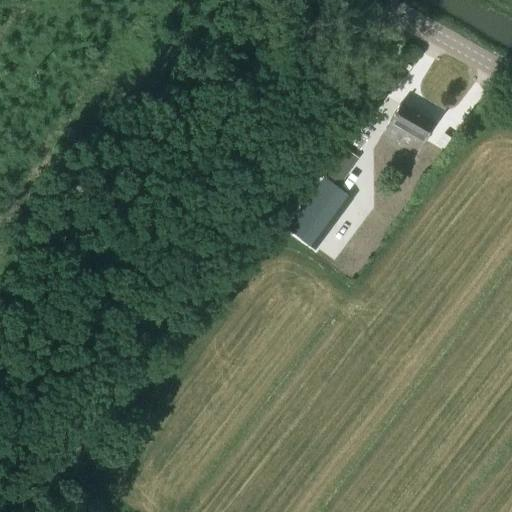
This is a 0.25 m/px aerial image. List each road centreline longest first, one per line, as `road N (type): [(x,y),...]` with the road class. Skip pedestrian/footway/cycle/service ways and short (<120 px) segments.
road 1 (track): [(71,511),(63,483),(72,453),(389,10)]
road 2 (tertiary): [(511,80),(371,0)]
road 3 (track): [(84,0),(58,41),(27,39),(13,53),(0,96)]
road 4 (track): [(338,89),(318,77),(291,13),(254,0)]
